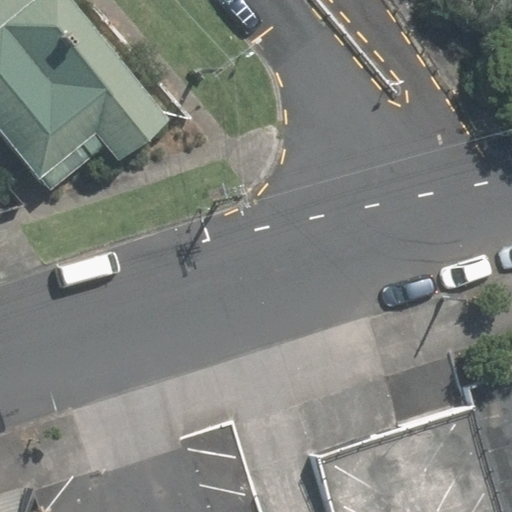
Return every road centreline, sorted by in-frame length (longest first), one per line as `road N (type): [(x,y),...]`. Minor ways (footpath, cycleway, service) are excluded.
road 1 (residential): [(399,237),(0,356)]
road 2 (residential): [(399,237),(312,58),(261,0)]
